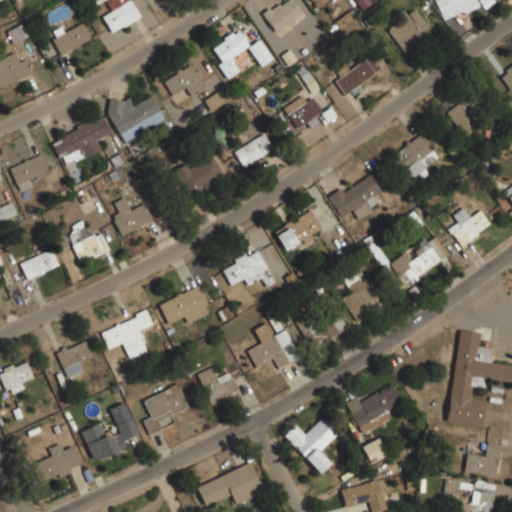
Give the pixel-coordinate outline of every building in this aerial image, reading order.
[(140,17),(130,0),(92,0),(94,2),(97,0),(103,0),(110,11),(101,15),(110,33),(140,17)] [(275,34),(294,21),(293,18),(301,13),(292,0),(283,0),(262,15),(275,34)] [(330,0),(309,0),(316,11),(332,2),(330,0)] [(353,0),(361,10),(371,2),(369,0),(353,0)] [(476,0),(475,1),(474,0),(432,0),(436,4),(441,19),(473,9),(480,3),(484,8),(494,0),(476,0)] [(431,32),(414,7),(385,27),(401,51),(431,32)] [(341,26),(352,18),(348,12),(337,21),(341,26)] [(91,36),(81,18),(49,37),(60,55),(91,36)] [(27,37),(21,24),(6,31),(12,44),(27,37)] [(212,43),(220,54),(213,59),(225,78),(240,69),(232,57),(248,47),(259,65),(271,58),(258,38),(248,45),(237,28),(212,43)] [(0,56),(0,85),(32,71),(25,56),(16,60),(12,51),(0,56)] [(343,94),(381,69),(369,51),(331,77),(343,94)] [(183,89),(186,95),(203,88),(193,64),(161,76),(169,95),(183,89)] [(511,93),(511,64),(498,75),(511,93)] [(225,101),(218,89),(202,99),(210,110),(225,101)] [(132,103),(127,94),(104,104),(121,140),(164,121),(152,94),(132,103)] [(312,97),(305,101),(301,95),(281,106),(297,133),(323,118),(312,97)] [(484,117),(462,97),(444,115),(466,136),(484,117)] [(48,136),(57,159),(68,155),(71,161),(100,149),(95,137),(109,132),(102,114),(48,136)] [(438,158),(420,132),(389,154),(408,180),(438,158)] [(232,148),(239,164),(272,150),(265,134),(232,148)] [(14,189),(34,185),(32,176),(45,174),(42,156),(9,162),(14,189)] [(221,178),(212,161),(183,175),(191,192),(221,178)] [(338,218),(349,211),(354,220),(386,200),(369,172),(326,198),(338,218)] [(511,182),(502,189),(511,204),(511,209),(508,212),(511,218),(511,182)] [(126,206),(126,197),(115,198),(116,213),(113,213),(115,229),(146,226),(144,204),(126,206)] [(0,219),(16,212),(10,201),(0,205),(0,219)] [(477,208),(470,215),(461,205),(451,215),(456,221),(447,230),(461,246),(489,222),(477,208)] [(284,252),(322,231),(309,208),(272,229),(284,252)] [(107,248),(98,229),(87,235),(82,225),(65,233),(79,262),(107,248)] [(380,266),(400,292),(449,255),(434,235),(408,255),(404,250),(387,264),(385,262),(380,266)] [(274,280),(255,246),(219,266),(231,289),(259,274),(265,285),(274,280)] [(25,278),(58,264),(51,247),(17,261),(25,278)] [(359,268),(341,278),(347,290),(339,294),(353,320),(372,309),(368,301),(375,297),(359,268)] [(157,302),(165,322),(177,316),(180,323),(209,310),(198,284),(157,302)] [(308,346),(345,327),(334,305),(297,323),(308,346)] [(107,350),(121,343),(126,353),(146,344),(139,331),(152,324),(144,308),(98,331),(107,350)] [(298,356),(283,326),(271,333),(266,321),(252,328),(258,341),(252,344),(261,364),(272,359),(276,367),(298,356)] [(445,421),(480,425),(483,399),(470,397),(471,385),(484,387),(485,378),(511,381),(511,363),(489,361),(491,346),(477,344),(479,331),(456,328),(445,421)] [(90,355),(83,338),(54,351),(65,377),(83,369),(79,360),(90,355)] [(23,380),(32,376),(24,358),(0,368),(0,382),(5,394),(25,385),(23,380)] [(207,401),(237,390),(229,369),(216,374),(213,365),(196,371),(207,401)] [(359,433),(393,414),(388,405),(398,399),(388,382),(344,406),(359,433)] [(141,398),(150,419),(185,405),(176,384),(141,398)] [(317,473),(332,459),(322,449),(338,434),(320,415),(303,431),(294,422),(281,434),(317,473)] [(92,461),(125,447),(121,438),(135,432),(129,418),(114,424),(116,429),(104,434),(99,421),(79,429),(92,461)] [(367,461),(385,454),(378,436),(359,444),(367,461)] [(499,443),(486,441),(485,452),(466,449),(463,470),(495,474),(499,443)] [(62,449),(59,442),(47,447),(50,455),(31,463),(39,483),(81,466),(72,445),(62,449)] [(193,485),(202,506),(229,495),(232,503),(261,491),(249,461),(193,485)] [(366,511),(370,511),(384,508),(377,478),(338,488),(343,508),(364,503),(366,511)] [(457,493),(458,480),(443,480),(442,493),(457,493)] [(488,511),(492,493),(472,490),(470,501),(461,499),(458,511),(488,511)]
